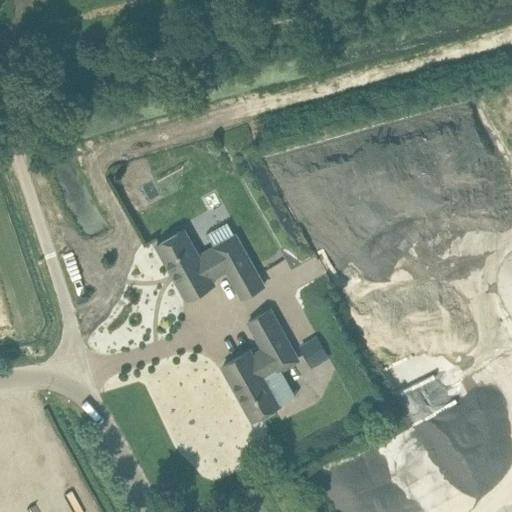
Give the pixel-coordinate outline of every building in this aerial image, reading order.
[(214,247),(215,248),(199,257),(183,229),(157,244),(187,299),(214,284),(211,278),(227,269),(243,297),(263,285),(235,235),(214,247)] [(276,292),(297,285),(293,273),(272,280),(276,292)] [(249,350),(223,365),(253,419),(280,404),(296,395),(281,369),(298,360),(270,309),(249,321),(265,349),(253,356),(249,350)] [(317,335),(300,345),(312,367),(330,357),(317,335)] [(409,425),(379,442),(406,488),(454,460),(421,402),(402,413),(409,425)]
